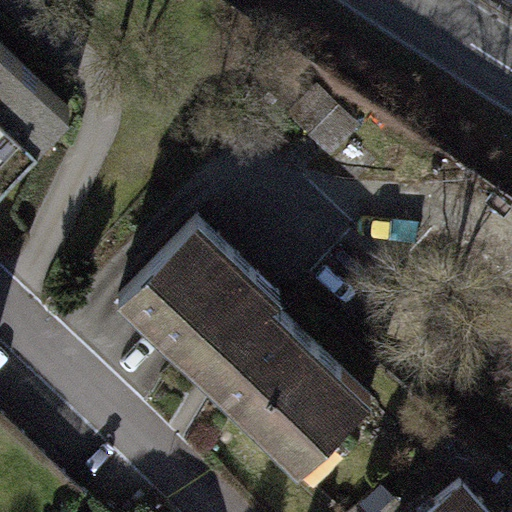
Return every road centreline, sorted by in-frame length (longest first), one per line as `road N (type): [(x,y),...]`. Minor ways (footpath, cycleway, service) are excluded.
road 1 (residential): [(210,511),(128,424),(0,314)]
road 2 (trunk): [(407,0),(511,67)]
